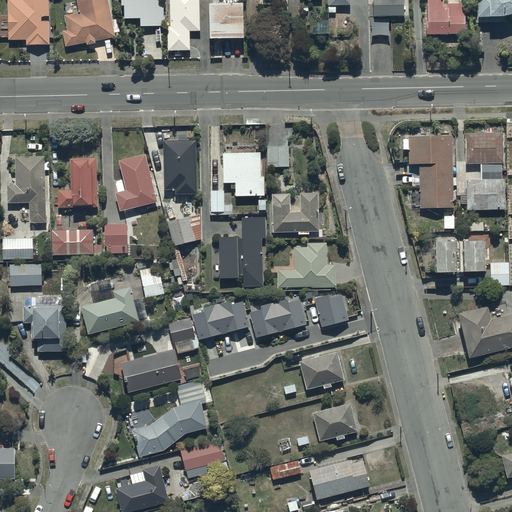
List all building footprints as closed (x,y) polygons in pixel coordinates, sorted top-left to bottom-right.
[(5,0),(6,41),(24,41),(24,46),(47,45),(47,21),(41,21),(41,17),(47,17),(46,0),(5,0)] [(105,0),(74,0),(77,14),(62,16),(65,31),(61,32),(64,47),(85,44),(85,46),(93,45),(93,41),(113,38),(111,29),(117,29),(115,19),(109,20),(105,0)] [(118,0),(119,7),(122,7),(122,21),(138,20),(138,26),(162,27),(161,0),(118,0)] [(167,0),(168,18),(164,18),(164,23),(168,23),(168,27),(165,27),(165,52),(188,52),(188,32),(197,32),(197,0),(167,0)] [(326,0),(327,13),(335,13),(335,6),(348,6),(347,0),(326,0)] [(371,0),(371,17),(403,17),(402,0),(371,0)] [(424,0),(425,26),(424,26),(424,36),(464,35),(464,4),(443,4),(443,0),(424,0)] [(511,0),(476,0),(476,18),(498,18),(508,16),(509,22),(511,21),(511,0)] [(246,44),(244,7),(210,9),(211,45),(246,44)] [(501,134),(462,135),(463,165),(479,164),(479,180),(464,180),(465,195),(458,196),(459,205),(465,204),(465,211),(504,210),(503,180),(502,180),(501,171),(506,171),(506,163),(502,163),(501,134)] [(405,151),(405,175),(411,175),(411,188),(418,187),(418,209),(448,208),(448,212),(451,211),(451,208),(452,208),(452,200),(455,200),(455,191),(452,191),(452,185),(456,185),(455,175),(451,175),(450,136),(405,138),(405,141),(400,141),(400,151),(405,151)] [(195,141),(161,142),(162,189),(174,189),(174,195),(195,195),(195,141)] [(288,147),(266,147),(266,168),(288,168),(288,162),(292,162),(292,155),(288,155),(288,147)] [(259,154),(221,154),(221,184),(230,184),(230,190),(233,190),(233,197),(256,197),(257,210),(265,210),(264,199),(262,199),(262,177),(259,177),(259,154)] [(144,155),(116,162),(124,191),(113,194),(118,212),(156,203),(144,155)] [(42,157),(13,157),(13,186),(5,186),(5,204),(19,204),(19,219),(28,219),(28,223),(43,223),(43,170),(48,170),(48,162),(42,162),(42,157)] [(94,159),(68,159),(68,191),(56,191),(56,208),(95,208),(94,159)] [(222,191),(209,191),(209,212),(222,212),(222,191)] [(288,195),(270,195),(271,234),(296,233),(296,235),(307,235),(307,233),(316,232),(316,194),(298,194),(299,212),(288,213),(288,195)] [(199,215),(182,219),(182,217),(165,221),(171,247),(186,243),(200,239),(199,215)] [(236,237),(217,237),(217,280),(236,280),(236,277),(241,277),(241,288),(261,288),(261,239),(264,239),(264,217),(240,218),(240,239),(236,239),(236,237)] [(126,224),(103,224),(103,247),(106,247),(106,253),(125,254),(126,224)] [(50,231),(50,256),(92,255),(92,260),(100,260),(100,245),(92,245),(92,230),(50,231)] [(31,238),(0,239),(1,260),(32,259),(31,238)] [(484,271),(483,246),(486,246),(486,241),(483,241),(483,240),(459,241),(460,271),(484,271)] [(455,242),(432,241),(431,272),(455,272),(455,242)] [(306,249),(292,249),(292,270),(275,270),(275,287),(309,287),(309,288),(334,288),(334,266),(325,266),(325,244),(306,244),(306,249)] [(507,263),(488,263),(489,285),(508,285),(507,263)] [(7,265),(8,287),(40,286),(40,264),(7,265)] [(158,268),(138,272),(144,299),(163,295),(158,268)] [(79,308),(86,335),(138,322),(129,287),(90,297),(92,304),(79,308)] [(250,309),(258,336),(310,323),(306,307),(300,309),(296,292),(280,296),(281,301),(250,309)] [(348,318),(342,294),(331,296),(329,292),(314,297),(322,326),(348,318)] [(31,307),(21,307),(20,324),(28,324),(28,338),(36,339),(36,352),(65,353),(65,306),(55,305),(55,298),(31,297),(31,307)] [(247,324),(241,300),(232,302),(229,300),(204,306),(205,311),(194,314),(200,336),(247,324)] [(511,314),(488,320),(485,306),(454,313),(465,358),(511,346),(511,314)] [(190,316),(166,323),(171,342),(195,336),(190,316)] [(118,365),(125,392),(179,378),(172,351),(118,365)] [(335,351),(297,361),(304,389),(321,385),(322,388),(329,386),(328,383),(342,379),(335,351)] [(206,382),(200,384),(199,380),(174,386),(179,406),(171,408),(149,425),(130,430),(137,457),(162,450),(182,433),(206,428),(200,404),(210,401),(206,382)] [(310,413),(317,441),(334,437),(335,440),(342,438),(342,435),(356,432),(349,403),(310,413)] [(178,451),(184,470),(223,461),(218,441),(178,451)] [(0,479),(13,479),(12,448),(0,448),(0,479)] [(511,451),(499,455),(504,477),(511,475),(511,451)] [(306,470),(314,500),(368,485),(362,459),(347,464),(346,460),(306,470)] [(268,467),(271,479),(300,472),(297,460),(268,467)] [(114,488),(120,511),(121,511),(168,501),(159,465),(140,469),(141,471),(127,474),(130,484),(114,488)]
